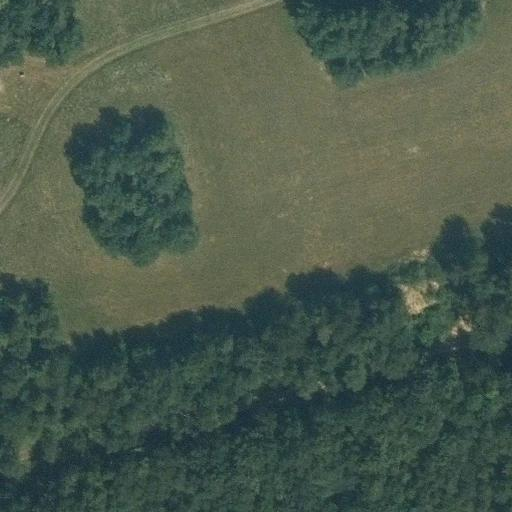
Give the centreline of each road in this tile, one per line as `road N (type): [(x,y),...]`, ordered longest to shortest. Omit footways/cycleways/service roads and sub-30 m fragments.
road 1 (track): [(511,336),(451,345),(28,463)]
road 2 (track): [(272,0),(87,67),(46,110),(0,207)]
